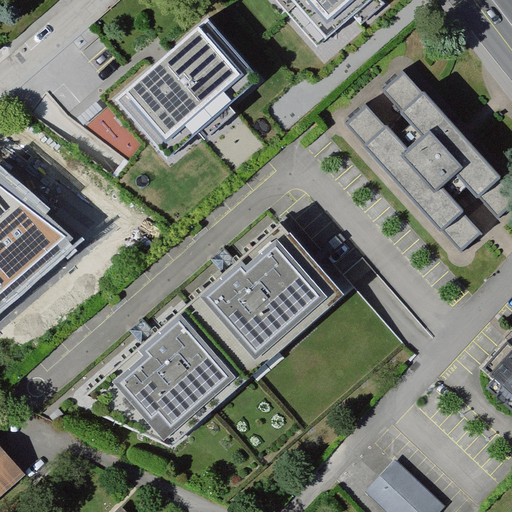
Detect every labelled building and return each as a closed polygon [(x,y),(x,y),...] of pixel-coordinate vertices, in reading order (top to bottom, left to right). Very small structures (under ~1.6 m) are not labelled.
[(369,0),(270,0),(314,49),(369,0)] [(252,83),(202,24),(110,102),(160,161),(252,83)] [(428,97),(409,73),(387,93),(419,130),(404,143),(372,108),(352,126),(372,149),(369,152),(447,240),(451,237),(468,258),(489,237),(462,206),(477,192),(505,224),(511,217),(511,189),(508,186),(511,182),(431,94),(428,97)] [(287,227),(192,311),(254,385),(351,300),(287,227)] [(254,385),(192,311),(81,410),(178,455),(254,385)] [(511,339),(483,372),(494,382),(487,389),(511,410),(511,339)] [(0,505),(31,478),(0,442),(0,505)] [(447,511),(449,510),(397,461),(366,494),(385,511),(447,511)]
